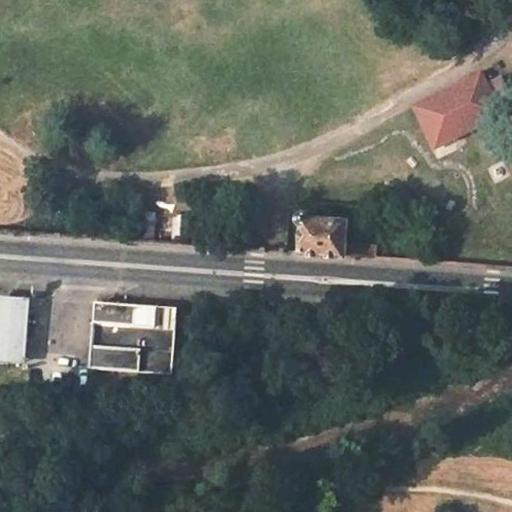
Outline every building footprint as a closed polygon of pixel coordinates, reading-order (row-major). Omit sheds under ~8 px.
[(502,111),(481,71),(416,105),(436,145),(502,111)] [(400,188),(377,187),(376,202),(400,204),(400,188)] [(298,226),(297,251),(342,254),(342,243),(344,220),(307,217),(306,214),(300,210),(294,212),(292,214),(291,218),(293,222),(298,226)] [(342,243),(342,254),(375,257),(376,246),(342,243)] [(31,298),(0,295),(0,355),(26,358),(31,298)] [(95,316),(91,366),(172,373),(177,324),(95,316)]
